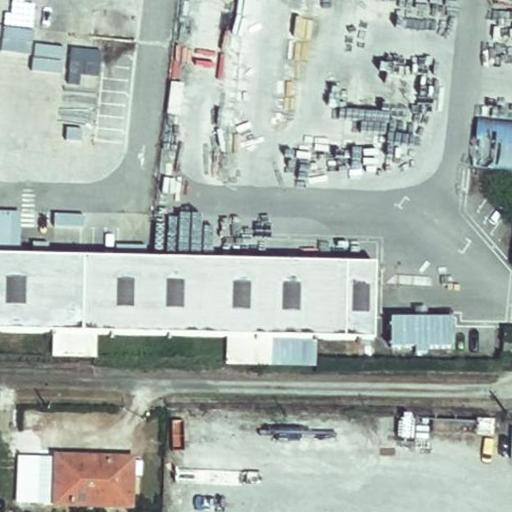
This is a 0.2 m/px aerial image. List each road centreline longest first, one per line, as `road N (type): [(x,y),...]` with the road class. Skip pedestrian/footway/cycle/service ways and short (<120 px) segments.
road 1 (unknown): [(454,245),(478,136),(492,0)]
road 2 (unknown): [(216,232),(454,245)]
road 3 (unknown): [(176,0),(143,164)]
road 4 (unknown): [(369,488),(495,511)]
